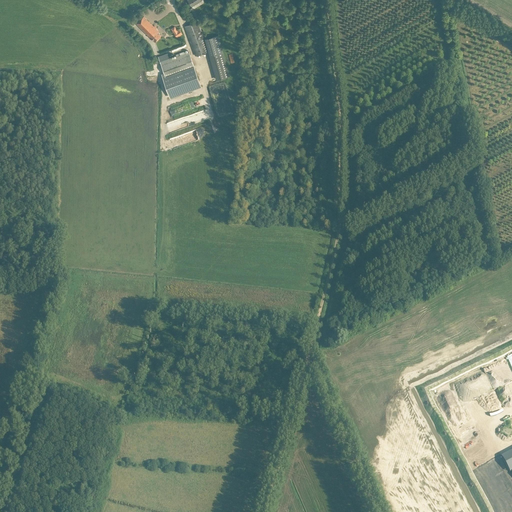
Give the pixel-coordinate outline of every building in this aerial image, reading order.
[(192,7),(189,9),(196,21),(199,19),(192,7)] [(144,16),(137,23),(155,41),(161,35),(159,32),(159,31),(144,16)] [(203,36),(199,26),(198,22),(194,23),(185,26),(187,31),(195,55),(198,54),(206,51),(208,51),(208,50),(203,36)] [(177,30),(174,32),(177,38),(182,34),(179,29),(177,30)] [(218,35),(205,39),(208,50),(208,51),(222,47),(218,35)] [(201,87),(194,67),(189,52),(187,52),(177,56),(163,61),(163,62),(161,63),(165,73),(162,74),(170,98),(201,87)] [(193,114),(167,123),(169,130),(197,121),(196,117),(206,114),(204,107),(191,111),(193,114)] [(195,140),(206,137),(203,127),(208,126),(206,121),(186,127),(187,131),(188,131),(190,137),(194,136),(195,140)] [(511,450),(502,456),(510,471),(511,469),(511,450)]
